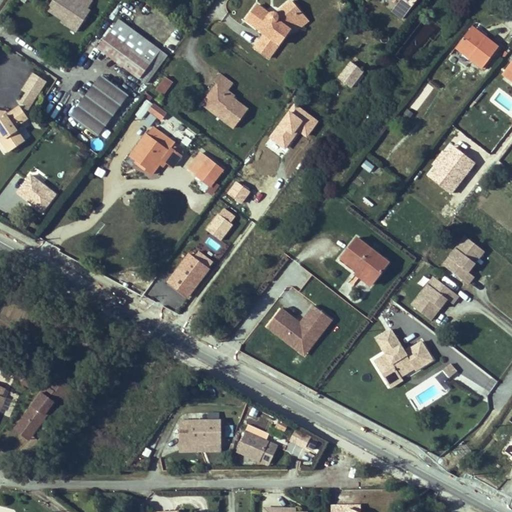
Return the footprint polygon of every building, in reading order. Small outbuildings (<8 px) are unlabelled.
[(73,5),(64,0),(54,0),(47,11),(64,21),(66,18),(81,27),(91,12),(89,10),(94,2),(91,0),(73,0),(75,1),(73,5)] [(255,47),(268,57),(289,29),(283,25),(300,10),(291,0),(289,0),(276,11),(274,11),(272,11),(270,12),(268,14),(257,5),(246,20),(265,34),(255,47)] [(309,21),(300,10),(283,25),(289,29),(294,33),(309,21)] [(77,33),(81,27),(66,18),(64,21),(62,23),(77,33)] [(109,32),(140,55),(149,43),(118,20),(109,32)] [(469,30),(482,40),(485,37),(472,26),(469,30)] [(455,47),(482,68),(498,47),(485,37),(482,40),(469,30),(455,47)] [(149,43),(140,55),(109,32),(98,49),(138,78),(159,50),(149,43)] [(138,78),(146,84),(166,56),(159,50),(138,78)] [(358,51),(346,67),(358,76),(370,60),(358,51)] [(49,79),(36,70),(25,86),(29,90),(24,99),(28,102),(31,104),(49,79)] [(248,109),(233,98),(234,96),(227,91),(232,85),(219,75),(214,82),(216,83),(210,92),(215,96),(208,104),(220,114),(218,116),(233,128),(248,109)] [(165,76),(156,89),(163,95),(172,82),(165,76)] [(103,77),(72,117),(96,135),(126,95),(103,77)] [(208,104),(215,96),(210,92),(201,104),(218,116),(220,114),(208,104)] [(142,119),(153,106),(147,101),(136,114),(142,119)] [(31,104),(28,102),(22,111),(28,117),(31,115),(28,110),(31,104)] [(161,122),(167,113),(155,104),(149,113),(161,122)] [(0,139),(9,152),(24,141),(14,127),(28,117),(22,111),(19,106),(6,115),(0,114),(0,139)] [(151,174),(162,159),(172,166),(180,156),(170,149),(168,152),(146,135),(130,156),(136,160),(145,167),(143,169),(151,174)] [(201,170),(196,176),(209,186),(221,170),(201,155),(194,164),(201,170)] [(136,160),(135,162),(143,169),(145,167),(136,160)] [(366,160),(361,166),(371,174),(376,167),(366,160)] [(31,174),(15,192),(42,215),(58,197),(31,174)] [(219,214),(207,230),(220,240),(232,224),(219,214)] [(470,229),(448,258),(473,277),(479,269),(473,265),(480,256),(477,253),(480,249),(483,252),(489,244),(470,229)] [(356,238),(348,248),(339,260),(370,284),(388,262),(356,238)] [(168,281),(187,296),(208,269),(188,254),(168,281)] [(433,277),(410,305),(429,320),(435,312),(433,310),(436,306),(439,308),(446,299),(451,304),(457,296),(433,277)] [(295,322),(281,311),(267,328),(298,353),(314,333),(319,338),(331,322),(314,308),(300,325),(297,329),(292,325),(295,322)] [(406,368),(432,358),(423,336),(402,347),(390,325),(374,334),(383,348),(372,356),(389,389),(409,377),(406,368)] [(314,333),(298,353),(304,357),(319,338),(314,333)] [(448,378),(457,372),(451,363),(442,370),(448,378)] [(55,400),(62,405),(70,394),(53,381),(45,392),(41,389),(14,426),(28,437),(55,400)] [(0,409),(1,405),(0,404),(0,401),(3,394),(5,394),(8,385),(0,383),(0,409)] [(5,394),(3,394),(0,401),(0,404),(1,405),(6,407),(10,396),(5,394)] [(221,419),(190,419),(190,430),(181,430),(181,444),(190,444),(190,441),(199,441),(221,440),(221,419)] [(190,430),(190,419),(181,419),(181,430),(190,430)] [(14,426),(9,433),(24,443),(28,437),(14,426)] [(224,438),(233,438),(233,426),(224,426),(224,438)] [(245,432),(238,450),(261,460),(269,441),(245,432)] [(359,511),(361,508),(333,503),(330,511),(359,511)]
